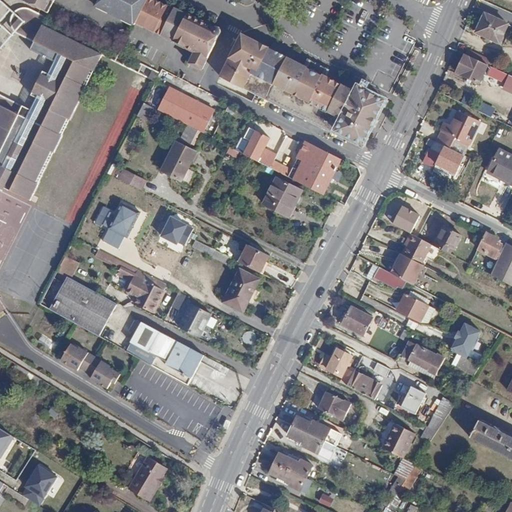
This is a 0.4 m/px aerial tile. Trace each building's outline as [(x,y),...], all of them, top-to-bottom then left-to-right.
[(22,0),(23,0),(47,13),(53,0),(87,0),(95,4),(94,7),(132,25),(134,22),(194,51),(188,62),(201,69),(218,35),(220,33),(220,30),(219,28),(217,27),(215,27),(212,27),(159,0),(22,0)] [(506,27),(483,16),(475,35),(498,45),(506,27)] [(104,54),(41,23),(29,47),(55,60),(49,72),(43,69),(31,92),(38,96),(26,118),(1,105),(0,106),(0,186),(4,189),(5,187),(32,200),(41,182),(40,181),(54,151),(56,152),(64,136),(62,135),(70,118),(72,120),(88,87),(86,86),(94,70),(96,71),(104,54)] [(301,66),(242,37),(221,80),(334,136),(335,134),(362,146),(383,103),(381,102),(383,98),(367,90),(365,93),(356,88),(353,93),(323,77),(327,71),(304,60),(301,66)] [(486,66),(464,56),(455,74),(478,84),(486,66)] [(511,89),(511,78),(498,72),(496,79),(505,83),(502,89),(511,93),(511,89)] [(212,111),(167,88),(156,110),(201,133),(212,111)] [(143,103),(138,117),(149,121),(154,107),(143,103)] [(442,131),(437,138),(452,145),(455,138),(469,144),(479,123),(457,112),(451,126),(443,122),(438,129),(442,131)] [(248,143),(254,132),(248,129),(242,140),(248,143)] [(242,155),(268,170),(272,162),(275,156),(266,151),(265,154),(262,152),(268,139),(254,132),(248,143),(242,155)] [(199,154),(173,142),(159,170),(185,183),(199,154)] [(268,170),(311,191),(329,155),(305,143),(290,172),(272,162),(268,170)] [(236,158),(239,152),(230,148),(227,154),(236,158)] [(443,149),(440,156),(428,151),(422,164),(433,169),(435,165),(455,175),(462,158),(443,149)] [(511,155),(505,152),(494,173),(511,182),(511,155)] [(341,160),(329,155),(311,191),(323,197),(341,160)] [(122,170),(118,181),(143,189),(147,179),(122,170)] [(302,194),(278,181),(264,208),(288,220),(302,194)] [(139,209),(121,200),(101,240),(118,249),(139,209)] [(194,228),(170,216),(160,236),(184,248),(194,228)] [(437,227),(430,243),(451,251),(458,236),(437,227)] [(498,239),(486,233),(477,251),(492,259),(493,258),(498,260),(504,248),(499,245),(500,244),(496,242),(498,239)] [(431,246),(411,236),(401,255),(421,266),(431,246)] [(498,260),(489,277),(511,288),(511,245),(507,243),(504,248),(498,260)] [(248,244),(239,262),(260,273),(264,264),(269,255),(248,244)] [(148,311),(162,285),(99,251),(94,257),(131,277),(123,293),(134,299),(132,302),(148,311)] [(399,278),(373,265),(366,277),(372,280),(374,276),(391,285),(393,281),(397,283),(399,278)] [(261,280),(241,270),(225,303),(245,313),(261,280)] [(113,302),(64,276),(47,308),(95,334),(113,302)] [(406,294),(403,293),(396,309),(418,321),(426,304),(423,302),(424,298),(408,290),(406,294)] [(345,304),(336,322),(357,332),(366,315),(345,304)] [(195,336),(206,315),(185,305),(175,327),(195,336)] [(489,334),(444,311),(433,333),(467,350),(471,342),(483,347),(489,334)] [(135,345),(130,354),(184,383),(192,369),(199,354),(135,319),(130,319),(125,328),(132,332),(127,341),(135,345)] [(409,331),(404,329),(399,340),(405,342),(409,331)] [(436,354),(410,341),(403,356),(411,360),(408,365),(434,379),(446,357),(437,352),(436,354)] [(111,391),(115,383),(119,385),(124,375),(120,373),(121,371),(74,345),(63,364),(80,373),(82,370),(94,377),(93,380),(111,391)] [(351,357),(337,350),(327,370),(341,376),(351,357)] [(459,353),(453,362),(473,374),(479,365),(459,353)] [(344,384),(349,386),(355,374),(350,371),(344,384)] [(355,374),(349,386),(376,400),(383,386),(356,371),(355,374)] [(427,393),(413,386),(403,408),(416,415),(427,393)] [(336,417),(344,400),(333,394),(324,412),(336,417)] [(444,397),(441,403),(453,409),(456,403),(444,397)] [(357,406),(344,400),(336,417),(348,424),(357,406)] [(437,412),(429,427),(439,432),(448,417),(437,412)] [(298,418),(293,427),(325,442),(331,429),(315,421),(313,425),(298,418)] [(410,432),(389,422),(378,446),(399,456),(410,432)] [(478,422),(469,439),(511,461),(511,440),(499,433),(494,428),(493,430),(478,422)] [(325,442),(293,427),(289,436),(305,444),(303,447),(319,455),(325,442)] [(439,432),(429,427),(424,438),(432,443),(439,432)] [(14,438),(0,428),(0,458),(0,459),(14,438)] [(282,455),(277,466),(308,480),(314,467),(303,462),(302,464),(282,455)] [(165,468),(147,456),(127,489),(147,502),(157,485),(155,484),(165,468)] [(402,460),(395,473),(403,477),(402,480),(411,486),(420,470),(402,460)] [(61,479),(39,465),(20,493),(42,507),(61,479)] [(308,480),(277,466),(272,477),(292,486),(290,488),(302,494),(308,480)] [(322,494),(319,504),(331,507),(334,498),(322,494)]
